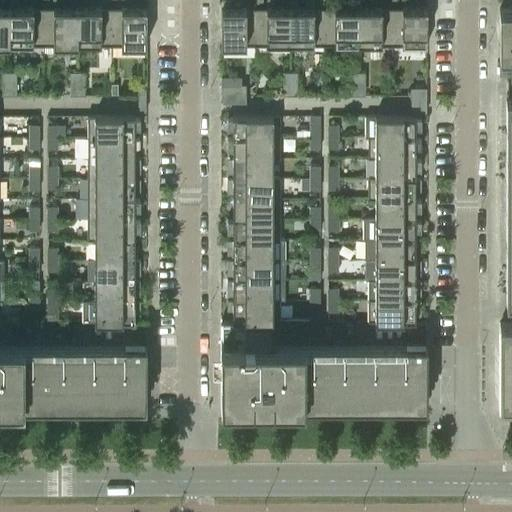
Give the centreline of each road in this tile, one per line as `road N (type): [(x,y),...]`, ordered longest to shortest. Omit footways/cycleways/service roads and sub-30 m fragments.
road 1 (residential): [(191,483),(194,0)]
road 2 (residential): [(469,456),(466,0)]
road 3 (tertiary): [(469,481),(191,483)]
road 4 (tertiary): [(191,483),(0,483)]
